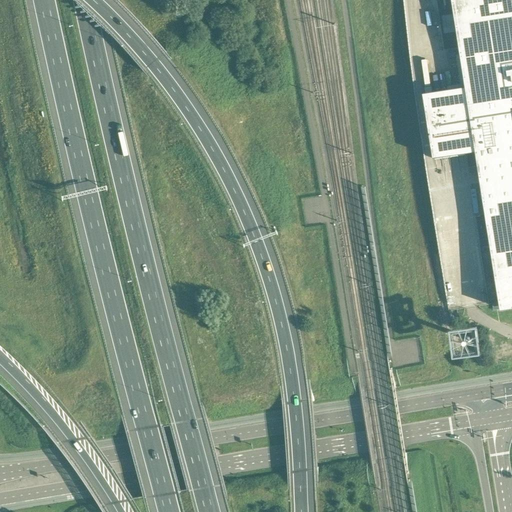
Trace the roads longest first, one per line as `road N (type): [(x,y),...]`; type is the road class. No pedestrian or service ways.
road 1 (motorway): [(299,511),(284,334),(244,218),(194,122),(88,0)]
road 2 (motorway): [(206,511),(81,0)]
road 3 (motorway): [(41,0),(164,511)]
road 4 (secondary): [(478,396),(0,475)]
road 5 (secondary): [(0,499),(471,423)]
road 6 (motorway): [(0,361),(68,438),(118,511)]
